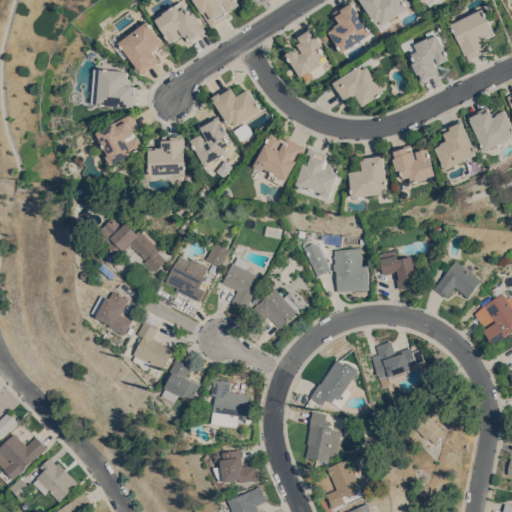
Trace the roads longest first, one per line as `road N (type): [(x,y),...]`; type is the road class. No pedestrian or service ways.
road 1 (residential): [(477,511),(490,416),(479,368),(442,331),(400,314),(362,314),(300,347),(284,372)]
road 2 (residential): [(511,65),(400,121),(341,126),(290,103),(244,41)]
road 3 (residential): [(126,511),(99,467),(0,354)]
road 4 (residential): [(174,97),(193,73),(305,0)]
road 5 (residential): [(302,511),(272,432),(284,372)]
